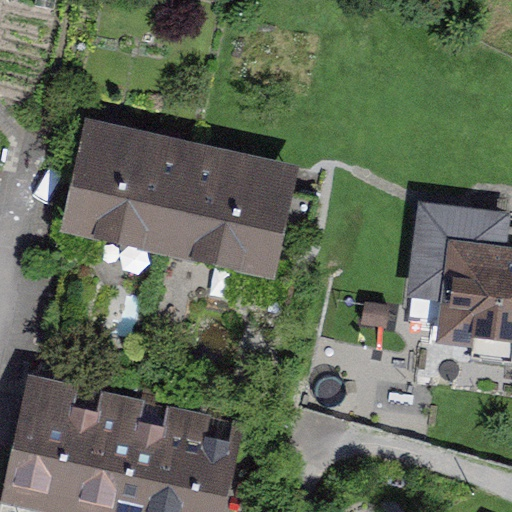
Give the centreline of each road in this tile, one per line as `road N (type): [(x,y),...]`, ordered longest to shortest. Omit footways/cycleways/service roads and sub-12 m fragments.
road 1 (residential): [(309,416),(511,494)]
road 2 (residential): [(0,294),(36,118)]
